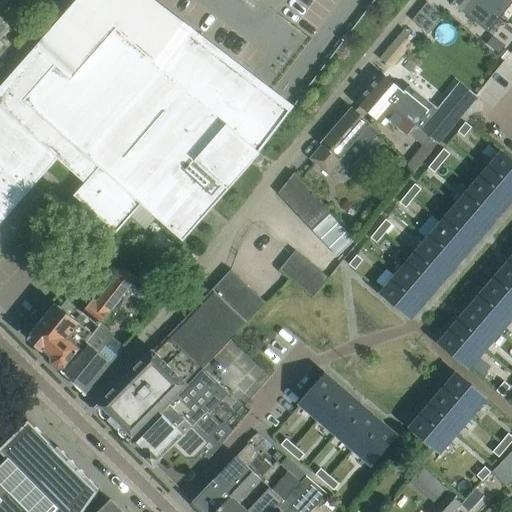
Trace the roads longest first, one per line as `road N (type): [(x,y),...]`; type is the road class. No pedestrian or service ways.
road 1 (residential): [(75,416),(171,313),(417,0)]
road 2 (residential): [(169,511),(299,360)]
road 3 (residential): [(75,416),(169,511)]
